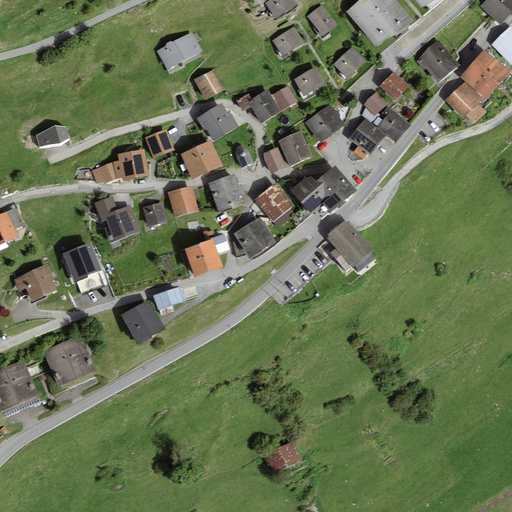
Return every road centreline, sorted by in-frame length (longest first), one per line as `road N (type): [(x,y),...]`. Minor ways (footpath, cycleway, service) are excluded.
road 1 (tertiary): [(0,458),(228,323),(320,236)]
road 2 (residential): [(0,204),(55,190),(184,185),(229,172),(266,181),(339,162)]
road 3 (residential): [(0,347),(98,308),(235,271),(303,231),(320,236)]
road 4 (residential): [(339,162),(365,89),(458,0)]
road 5 (residential): [(346,212),(363,213),(427,150),(511,108)]
road 6 (tertiary): [(386,165),(511,17)]
road 7 (residential): [(0,56),(140,0)]
